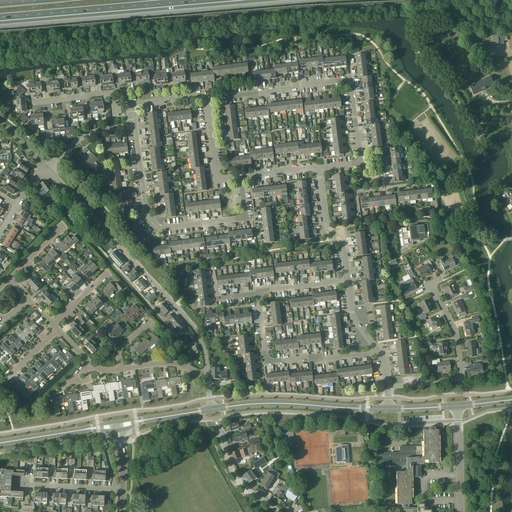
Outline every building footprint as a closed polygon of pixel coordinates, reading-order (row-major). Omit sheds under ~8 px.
[(504,44),(503,36),(500,35),(500,34),(490,35),(490,36),(487,37),(488,45),(491,46),(491,47),(501,46),(501,45),(504,44)] [(183,69),(178,69),(178,73),(179,83),(180,83),(182,83),(182,82),(185,82),(185,80),(184,80),(185,78),(185,77),(184,76),(184,75),(184,72),(183,70),(187,70),(186,62),(182,63),(183,69)] [(147,69),(141,69),(142,73),(143,83),(144,83),(146,83),(146,82),(149,82),(149,80),(148,79),(149,78),(149,77),(147,76),(148,75),(150,74),(149,67),(147,68),(147,69)] [(150,67),(149,67),(150,74),(154,74),(154,76),(154,79),(155,80),(154,81),(154,82),(155,83),(155,84),(155,86),(158,85),(158,86),(160,85),(161,85),(160,75),(160,72),(154,73),(153,67),(150,67)] [(124,75),(125,84),(126,84),(128,84),(131,83),(131,82),(130,80),(131,79),(131,78),(129,77),(130,77),(130,76),(133,76),(132,68),(129,69),(129,74),(124,75)] [(135,68),(132,68),(133,76),(136,75),(136,76),(137,78),(135,79),(136,80),(137,81),(137,82),(137,83),(140,83),(142,83),(143,83),(142,73),(136,74),(135,68)] [(171,69),(168,70),(169,77),(172,76),(172,77),(173,78),(172,79),(172,80),(173,81),(173,84),(176,83),(178,83),(179,83),(178,73),(172,74),(171,69)] [(112,76),(106,76),(107,86),(108,86),(110,86),(110,85),(113,85),(113,83),(112,82),(113,81),(113,80),(111,79),(112,78),(115,77),(114,70),(111,71),(112,76)] [(117,70),(114,70),(115,77),(118,77),(119,78),(118,80),(118,81),(119,82),(119,83),(119,85),(122,84),(122,85),(124,84),(125,84),(124,75),(123,70),(117,71),(117,70)] [(160,75),(161,85),(162,85),(164,85),(167,84),(167,82),(166,81),(167,80),(167,79),(166,78),(166,77),(169,77),(168,70),(165,70),(166,75),(160,75)] [(94,77),(88,77),(89,87),(90,87),(92,87),(92,86),(95,86),(95,84),(94,83),(96,82),(95,81),(94,80),(94,79),(97,79),(96,71),(93,72),(94,77)] [(99,71),(96,71),(97,79),(100,78),(100,79),(101,80),(100,82),(100,83),(101,84),(101,86),(104,86),(106,86),(107,86),(106,76),(103,77),(102,73),(100,73),(99,71)] [(82,73),(78,74),(79,81),(82,80),(83,81),(82,83),(82,84),(83,85),(83,87),(86,87),(86,88),(88,87),(89,87),(88,77),(82,78),(82,73)] [(76,79),(70,80),(71,89),(72,89),(74,89),(77,88),(77,86),(76,85),(77,84),(77,83),(76,82),(76,81),(79,81),(78,74),(76,74),(76,79)] [(63,75),(61,76),(61,83),(64,83),(65,83),(64,85),(64,86),(66,87),(65,88),(65,90),(68,89),(69,90),(70,89),(71,89),(70,80),(67,80),(66,77),(64,77),(63,75)] [(58,81),(52,82),(53,91),(54,91),(55,92),(56,91),(57,91),(59,90),(59,88),(58,88),(60,86),(59,86),(58,84),(59,83),(61,83),(61,76),(58,76),(58,81)] [(490,76),(470,87),(474,95),(482,91),(486,89),(494,85),(490,76)] [(37,81),(34,81),(36,93),(37,94),(38,94),(39,93),(42,93),(41,91),(41,90),(42,88),(41,87),(40,87),(41,86),(44,85),(43,78),(40,78),(40,83),(37,84),(37,81)] [(46,78),(43,78),(44,85),(47,85),(47,86),(46,87),(46,88),(48,89),(47,90),(47,92),(50,92),(51,92),(52,92),(53,91),(52,82),(49,82),(49,78),(46,79),(46,78)] [(297,133),(300,133),(301,138),(305,138),(304,128),(306,128),(306,124),(300,125),(300,129),(296,129),(297,133)] [(98,160),(91,153),(87,157),(96,168),(98,166),(95,163),(98,160)] [(96,168),(87,157),(82,161),(89,168),(91,166),(95,169),(96,168)] [(21,166),(19,169),(26,174),(30,169),(22,164),(19,161),(18,163),(18,164),(21,166)] [(82,161),(78,165),(88,176),(90,174),(87,170),(89,168),(82,161)] [(83,174),(86,177),(88,176),(78,165),(74,169),(80,176),(83,174)] [(15,175),(23,179),(26,174),(19,169),(16,173),(14,171),(12,171),(11,172),(15,175)] [(8,178),(8,180),(11,182),(9,185),(16,190),(20,184),(12,179),(9,177),(8,178)] [(51,190),(44,182),(32,190),(39,199),(51,190)] [(5,190),(13,195),(16,190),(9,185),(7,188),(4,186),(2,187),(1,188),(5,190)] [(23,211),(19,217),(29,223),(30,223),(32,224),(33,222),(33,221),(29,219),(31,216),(28,214),(23,211)] [(19,217),(16,223),(21,226),(26,228),(29,223),(19,217)] [(127,226),(131,231),(142,221),(140,219),(136,223),(134,220),(127,226)] [(131,231),(135,235),(142,229),(140,226),(143,223),(142,221),(131,231)] [(410,228),(401,229),(403,247),(413,245),(412,242),(420,241),(420,239),(429,238),(428,229),(424,229),(423,225),(427,224),(410,226),(410,228)] [(9,233),(15,237),(18,231),(13,228),(9,233)] [(135,235),(139,239),(150,230),(148,228),(144,231),(142,229),(135,235)] [(143,244),(150,237),(147,235),(151,231),(150,230),(139,239),(143,244)] [(394,230),(387,230),(389,244),(390,247),(396,246),(396,243),(394,230)] [(6,239),(11,242),(15,237),(9,233),(6,239)] [(62,242),(68,248),(73,244),(74,245),(77,243),(72,238),(70,240),(67,237),(62,242)] [(2,245),(8,248),(11,242),(6,239),(2,245)] [(60,250),(58,252),(65,260),(68,257),(64,253),(68,248),(62,242),(57,246),(60,250)] [(53,251),(47,255),(54,262),(59,257),(63,262),(65,260),(58,252),(56,254),(53,251)] [(115,252),(111,256),(119,266),(124,262),(115,252)] [(0,263),(2,260),(6,262),(8,257),(3,254),(2,256),(0,254),(0,263)] [(46,273),(49,270),(48,270),(50,268),(49,266),(54,262),(47,255),(42,260),(43,261),(39,266),(40,266),(38,268),(40,270),(41,268),(46,273)] [(436,262),(440,269),(442,267),(444,271),(455,266),(451,258),(445,262),(443,258),(439,260),(436,262)] [(427,276),(431,273),(434,271),(429,260),(423,263),(425,266),(416,270),(420,278),(426,275),(427,276)] [(92,274),(97,269),(90,261),(87,264),(88,265),(86,267),(92,274)] [(128,264),(120,270),(125,275),(131,283),(139,276),(133,270),(128,275),(127,273),(130,270),(128,268),(130,266),(128,264)] [(80,270),(87,278),(92,274),(86,267),(83,269),(82,268),(80,270)] [(30,280),(27,283),(31,287),(39,280),(37,278),(35,280),(33,277),(35,275),(33,273),(28,278),(30,280)] [(74,278),(71,280),(78,287),(83,283),(75,275),(73,277),(74,278)] [(134,284),(141,291),(147,286),(141,278),(134,284)] [(404,282),(400,284),(405,295),(417,289),(411,279),(410,279),(404,282)] [(31,287),(36,292),(39,290),(40,292),(46,287),(44,285),(41,287),(39,284),(41,282),(39,280),(31,287)] [(73,292),(78,287),(71,280),(66,285),(64,287),(63,286),(61,288),(66,293),(68,291),(66,289),(68,287),(73,292)] [(114,292),(114,291),(117,289),(119,292),(123,288),(118,283),(113,287),(110,284),(103,291),(109,297),(114,292)] [(457,295),(451,283),(443,288),(449,299),(457,295)] [(40,297),(44,301),(52,294),(50,292),(48,294),(45,291),(48,289),(46,287),(40,292),(43,294),(40,297)] [(44,301),(49,306),(51,304),(53,306),(59,301),(56,299),(54,301),(52,298),(54,296),(52,294),(44,301)] [(156,298),(152,294),(146,299),(150,303),(156,298)] [(96,298),(91,302),(97,309),(102,304),(103,306),(106,308),(108,306),(101,298),(99,300),(96,298)] [(421,307),(425,314),(425,315),(425,314),(433,310),(431,306),(430,306),(427,300),(419,304),(420,308),(421,307)] [(464,317),(467,315),(465,311),(460,300),(452,304),(457,315),(458,315),(460,318),(463,316),(464,317)] [(91,302),(86,307),(89,310),(86,312),(93,320),(96,317),(92,314),(97,309),(91,302)] [(171,310),(165,303),(156,310),(162,317),(171,310)] [(136,307),(135,306),(130,310),(137,317),(139,315),(140,316),(145,312),(138,305),(136,307)] [(120,318),(125,323),(127,321),(130,324),(137,317),(130,310),(128,308),(126,311),(128,313),(124,316),(123,315),(120,318)] [(116,309),(114,311),(120,318),(123,315),(116,309)] [(169,315),(164,320),(168,324),(169,323),(178,333),(186,326),(177,316),(173,320),(169,315)] [(441,326),(438,320),(435,322),(433,317),(426,321),(429,328),(431,327),(432,330),(441,326)] [(465,325),(464,325),(465,332),(466,336),(470,335),(474,335),(473,323),(478,322),(477,317),(472,318),(472,322),(465,323),(465,325)] [(79,318),(71,325),(73,328),(71,330),(78,338),(84,332),(80,327),(85,323),(81,320),(79,318)] [(32,337),(35,334),(36,335),(41,331),(34,324),(30,327),(26,322),(22,326),(26,331),(32,337)] [(105,331),(111,338),(115,335),(117,338),(123,332),(117,325),(111,330),(108,328),(105,331)] [(25,344),(28,341),(29,342),(33,338),(32,337),(26,331),(23,333),(19,329),(14,333),(19,337),(25,344)] [(91,333),(85,340),(88,343),(85,345),(93,353),(99,348),(91,340),(92,339),(91,339),(94,336),(91,333)] [(18,350),(21,348),(22,349),(26,345),(25,344),(19,337),(16,340),(11,336),(7,340),(11,344),(12,344),(18,350)] [(158,340),(155,336),(148,342),(146,340),(134,351),(140,356),(147,349),(151,354),(153,352),(155,354),(162,347),(162,346),(166,342),(161,337),(158,340)] [(10,358),(10,357),(13,355),(14,356),(19,352),(18,350),(12,344),(11,344),(8,347),(4,342),(0,346),(4,351),(10,358)] [(447,347),(447,343),(432,345),(433,349),(437,349),(438,356),(447,355),(446,348),(447,347)] [(476,356),(474,343),(466,344),(468,357),(476,356)] [(201,352),(198,345),(192,348),(195,355),(201,352)] [(73,358),(70,355),(66,358),(56,347),(53,350),(51,349),(47,353),(48,354),(49,354),(54,360),(57,358),(62,362),(63,361),(66,365),(73,358)] [(0,361),(3,364),(6,361),(7,363),(12,359),(10,357),(10,358),(4,351),(1,354),(0,352),(0,361)] [(54,369),(59,365),(54,360),(49,354),(48,354),(45,357),(44,356),(40,360),(41,361),(47,367),(50,365),(54,369)] [(431,360),(432,366),(437,365),(438,372),(450,370),(449,362),(440,363),(439,359),(431,360)] [(47,376),(52,372),(47,367),(41,361),(38,364),(37,363),(32,367),(34,368),(40,374),(43,371),(47,376)] [(482,372),(481,364),(469,366),(471,374),(482,372)] [(30,370),(25,374),(26,375),(27,375),(32,381),(35,378),(40,383),(44,379),(40,374),(34,368),(31,371),(30,370)] [(221,368),(211,368),(212,380),(227,380),(226,372),(221,372),(221,368)] [(22,377),(18,380),(25,388),(26,388),(27,389),(30,386),(33,390),(37,386),(32,381),(27,375),(26,375),(23,378),(22,377)] [(169,379),(169,380),(170,389),(172,397),(177,396),(175,386),(181,385),(181,384),(184,384),(183,378),(180,378),(178,378),(178,377),(169,379)] [(163,398),(161,388),(167,387),(168,389),(170,389),(169,380),(166,380),(164,380),(155,381),(155,382),(156,389),(158,399),(163,398)] [(123,400),(128,399),(127,391),(133,390),(133,389),(136,389),(136,387),(135,381),(131,381),(130,381),(129,381),(121,382),(121,383),(122,389),(123,400)] [(153,389),(156,389),(155,382),(152,383),(152,382),(151,383),(150,382),(141,383),(144,401),(149,401),(147,390),(153,389)] [(107,385),(108,391),(110,402),(115,401),(113,391),(119,390),(122,389),(121,383),(118,383),(116,383),(115,383),(107,384),(107,385)] [(94,392),(95,398),(96,404),(101,403),(99,393),(105,392),(108,391),(107,385),(104,386),(104,385),(102,386),(102,385),(93,387),(94,392)] [(80,394),(81,401),(83,411),(88,410),(86,400),(92,399),(95,398),(94,392),(91,392),(89,392),(80,394)] [(66,397),(67,403),(69,413),(74,413),(72,403),(78,402),(78,401),(81,401),(80,394),(77,395),(77,394),(75,395),(75,394),(66,396),(66,397)] [(64,403),(67,403),(66,397),(63,397),(62,397),(61,397),(52,398),(55,416),(60,415),(58,405),(64,404),(64,403)] [(236,423),(228,425),(229,428),(229,429),(229,430),(230,431),(238,429),(240,428),(239,424),(241,424),(240,422),(236,423)] [(438,430),(435,430),(435,429),(435,428),(434,428),(429,428),(428,428),(428,429),(428,431),(423,431),(423,447),(421,447),(400,447),(400,453),(378,453),(378,467),(406,466),(406,472),(396,472),(397,505),(402,505),(402,506),(402,507),(403,508),(408,508),(408,507),(409,507),(409,506),(409,505),(411,505),(411,478),(420,478),(420,465),(423,465),(424,465),(424,464),(424,461),(428,461),(428,462),(429,463),(430,463),(438,463),(438,430)] [(240,433),(231,436),(232,439),(232,440),(232,441),(233,441),(233,442),(241,439),(242,441),(242,440),(243,441),(245,441),(245,440),(247,439),(247,438),(245,430),(241,431),(239,432),(240,433)] [(292,431),(283,432),(283,440),(292,439),(292,431)] [(349,464),(348,445),(338,446),(338,447),(335,448),(336,463),(345,463),(345,464),(349,464)] [(250,448),(231,453),(233,460),(244,457),(248,456),(247,454),(252,453),(250,448)] [(252,464),(255,469),(263,465),(260,459),(252,464)] [(34,472),(33,477),(42,478),(42,468),(36,468),(36,472),(34,472)] [(48,469),(42,468),(42,478),(50,478),(50,472),(48,472),(48,469)] [(53,473),(53,478),(61,479),(61,469),(55,469),(55,473),(53,473)] [(67,469),(61,469),(61,479),(69,479),(69,473),(67,473),(67,469)] [(72,479),(80,480),(80,470),(74,470),(74,474),(72,474),(72,479)] [(86,474),(86,470),(80,470),(80,480),(88,480),(88,474),(86,474)] [(91,475),(91,480),(99,481),(99,471),(93,471),(93,475),(91,475)] [(105,475),(105,471),(99,471),(99,481),(107,481),(107,475),(105,475)] [(251,471),(243,477),(248,484),(256,478),(251,471)] [(275,478),(267,473),(259,485),(267,490),(275,478)] [(275,488),(272,494),(274,495),(275,495),(272,499),(279,504),(282,499),(281,498),(283,494),(284,495),(284,496),(293,502),(299,492),(288,486),(285,484),(283,482),(279,490),(278,490),(275,488)] [(34,499),(34,503),(40,503),(41,493),(33,493),(32,499),(34,499)] [(49,499),(49,494),(41,493),(40,503),(46,503),(47,499),(49,499)] [(54,500),(53,504),(59,504),(60,494),(52,494),(52,500),(54,500)] [(68,495),(60,494),(59,504),(65,504),(66,500),(68,500),(68,495)] [(72,505),(79,505),(79,495),(71,495),(71,501),(73,501),(72,505)] [(87,496),(79,495),(79,505),(85,505),(85,501),(87,501),(87,496)] [(92,506),(98,506),(98,496),(90,496),(90,502),(92,502),(92,506)] [(109,511),(109,501),(106,501),(106,497),(98,496),(98,506),(104,506),(103,511),(109,511)]
